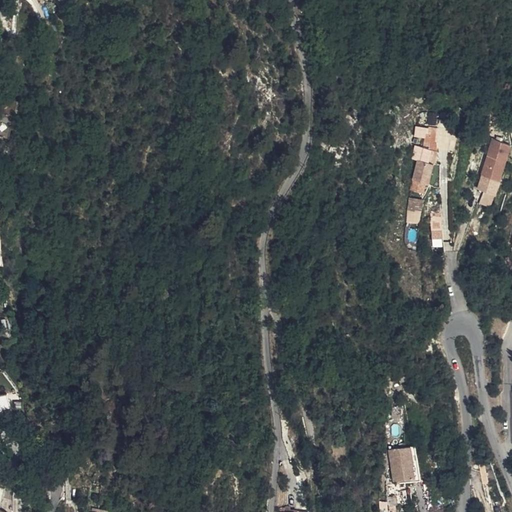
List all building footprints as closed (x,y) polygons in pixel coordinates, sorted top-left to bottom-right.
[(19,104),(0,97),(0,135),(4,137),(9,122),(12,123),(19,104)] [(437,147),(440,126),(427,124),(424,145),(437,147)] [(499,181),(510,145),(492,139),(481,175),(499,181)] [(434,186),(440,166),(434,164),(438,152),(428,148),(418,181),(434,186)] [(438,152),(434,164),(440,166),(444,154),(438,152)] [(410,199),(409,222),(422,222),(423,199),(410,199)] [(431,211),(434,239),(446,238),(443,210),(431,211)] [(420,487),(414,451),(408,452),(413,484),(413,488),(420,487)] [(408,452),(387,455),(392,487),(413,484),(408,452)] [(71,463),(59,459),(54,477),(69,480),(71,463)] [(0,503),(0,511),(8,511),(10,507),(0,503)]
